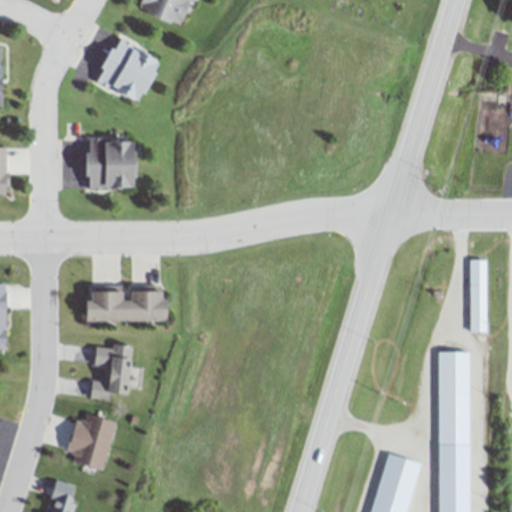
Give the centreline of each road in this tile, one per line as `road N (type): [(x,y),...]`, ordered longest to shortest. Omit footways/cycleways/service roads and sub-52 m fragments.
road 1 (secondary): [(304,511),(460,0)]
road 2 (residential): [(0,241),(184,239),(312,218),(391,221)]
road 3 (residential): [(3,511),(46,347),(41,242)]
road 4 (residential): [(96,0),(46,120),(41,242)]
road 5 (residential): [(511,218),(391,221)]
